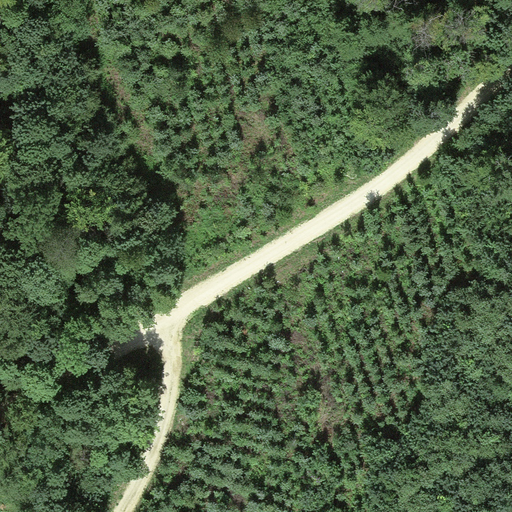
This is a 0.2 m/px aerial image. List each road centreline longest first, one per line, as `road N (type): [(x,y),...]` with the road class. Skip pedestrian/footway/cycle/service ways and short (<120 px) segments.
road 1 (track): [(0,407),(128,355),(167,317),(309,230),(511,70)]
road 2 (track): [(167,317),(161,393),(103,511)]
